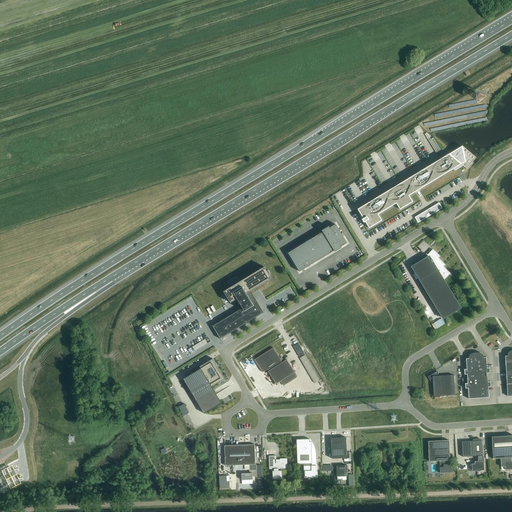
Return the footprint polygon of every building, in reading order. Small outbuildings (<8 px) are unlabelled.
[(411,202),(408,197),(461,165),(467,169),(476,158),(462,146),(356,210),(364,224),(366,228),(378,221),(375,216),(397,204),(400,209),(411,202)] [(439,203),(427,210),(430,216),(442,209),(439,203)] [(430,216),(427,210),(422,213),(416,217),(415,218),(418,223),(419,223),(426,219),(430,216)] [(288,253),(300,272),(347,243),(336,225),(288,253)] [(426,254),(424,257),(425,258),(424,259),(425,259),(412,267),(443,319),(461,308),(444,280),(450,274),(443,267),(445,265),(438,258),(440,256),(433,250),(428,255),(426,254)] [(230,288),(224,292),(231,303),(237,299),(243,308),(213,326),(221,339),(264,313),(256,300),(252,303),(248,297),(251,295),(250,292),(272,279),(269,274),(270,274),(268,270),(267,271),(265,267),(240,282),(239,280),(229,286),(230,288)] [(435,330),(445,324),(442,319),(432,325),(435,330)] [(191,347),(194,351),(207,343),(205,339),(191,347)] [(268,372),(276,384),(281,381),(284,386),(297,377),(294,373),(295,372),(287,360),(283,362),(273,348),(255,360),(263,372),(267,370),(268,371),(268,372)] [(468,383),(465,384),(466,389),(468,389),(469,399),(489,398),(489,387),(491,387),(491,382),(488,382),(488,373),(490,373),(490,368),(487,368),(486,357),(484,358),(484,357),(483,356),(483,355),(482,354),(481,354),(481,353),(480,353),(479,353),(478,353),(473,353),(472,353),(472,354),(471,354),(470,355),(469,356),(469,357),(469,358),(469,359),(466,359),(467,369),(464,370),(465,375),(467,375),(468,383)] [(300,357),(307,371),(311,369),(312,370),(309,372),(310,374),(313,372),(314,375),(311,376),(314,382),(319,380),(306,354),(300,357)] [(212,387),(225,379),(213,359),(200,367),(201,369),(183,379),(204,414),(222,403),(212,387)] [(453,375),(438,376),(436,373),(428,377),(433,386),(434,397),(455,395),(453,375)] [(230,394),(235,402),(240,399),(236,392),(230,394)] [(501,459),(501,462),(511,462),(510,461),(510,458),(511,457),(511,435),(492,437),(493,459),(501,459)] [(346,438),(331,438),(332,459),(347,458),(346,438)] [(312,463),(312,466),(316,466),(316,453),(316,452),(316,451),(315,450),(315,449),(315,448),(314,446),(314,445),(313,445),(312,442),(310,442),(310,439),(297,440),(298,464),(312,463)] [(472,441),(473,456),(478,456),(478,461),(475,461),(475,463),(472,464),(472,470),(476,470),(477,471),(481,471),(481,470),(484,470),(484,463),(485,463),(484,454),(483,454),(482,440),(472,441)] [(449,462),(449,461),(450,461),(451,461),(451,460),(451,459),(451,456),(450,456),(449,441),(428,441),(429,462),(440,461),(440,473),(453,472),(452,462),(449,462)] [(240,444),(240,445),(225,446),(225,466),(250,465),(255,465),(255,464),(255,445),(250,445),(250,444),(240,444)] [(274,471),(273,471),(273,479),(282,479),(282,471),(278,471),(278,469),(287,469),(287,459),(280,459),(280,460),(276,460),(276,456),(269,456),(269,469),(274,469),(274,471)] [(511,461),(511,462),(501,462),(501,467),(505,467),(506,470),(506,471),(510,471),(510,470),(511,469),(511,461)] [(257,477),(257,470),(257,464),(255,464),(255,465),(250,465),(250,470),(250,473),(242,474),(242,480),(253,480),(253,477),(257,477)] [(11,467),(10,465),(0,469),(0,472),(0,473),(6,485),(8,489),(19,483),(17,479),(11,467)] [(316,466),(312,466),(304,466),(304,476),(305,476),(305,478),(318,478),(318,473),(318,474),(318,471),(317,471),(316,466)] [(348,477),(347,466),(337,466),(337,477),(338,477),(338,480),(346,480),(346,477),(348,477)] [(229,476),(220,476),(221,488),(230,488),(229,482),(230,482),(229,476)]
